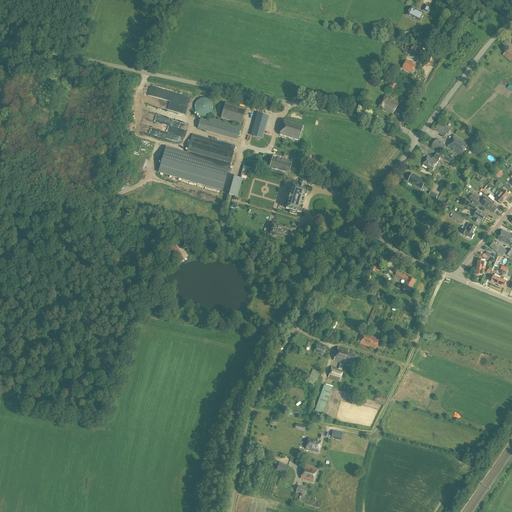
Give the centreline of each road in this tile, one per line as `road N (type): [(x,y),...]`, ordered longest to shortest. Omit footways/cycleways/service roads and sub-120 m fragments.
road 1 (unclassified): [(417,137),(365,118),(0,41)]
road 2 (unclassified): [(230,511),(251,400),(360,220)]
road 3 (unclassified): [(417,137),(511,20)]
